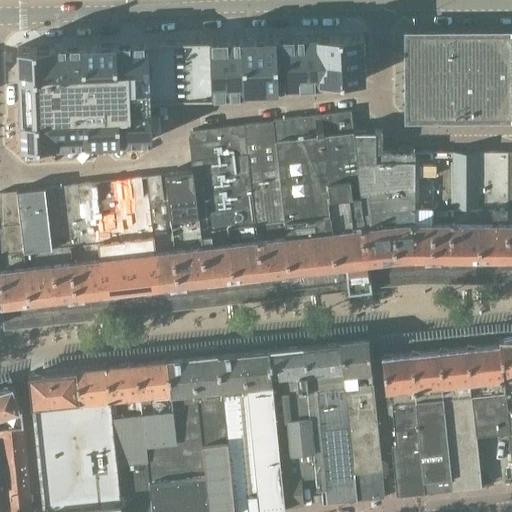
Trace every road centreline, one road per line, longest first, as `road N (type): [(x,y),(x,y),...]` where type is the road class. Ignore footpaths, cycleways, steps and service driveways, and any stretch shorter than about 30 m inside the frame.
road 1 (unclassified): [(22,176),(145,166),(196,106),(380,95)]
road 2 (tertiary): [(380,5),(0,17)]
road 3 (unclassified): [(511,128),(400,128),(381,110),(380,95)]
road 4 (tertiary): [(511,4),(380,5)]
